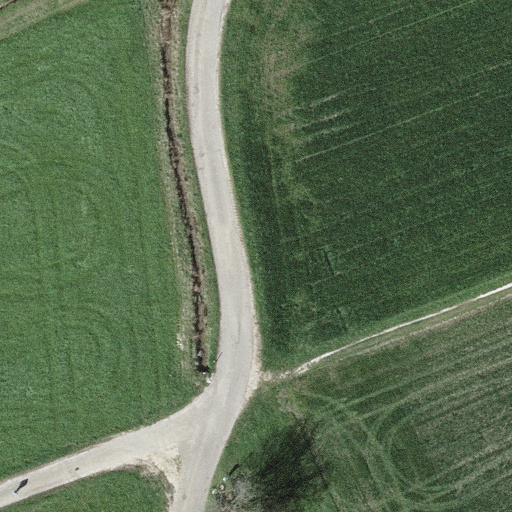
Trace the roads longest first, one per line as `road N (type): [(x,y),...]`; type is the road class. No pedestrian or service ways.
road 1 (unclassified): [(192,511),(232,365),(236,314),(204,107),(211,0)]
road 2 (track): [(223,404),(0,500)]
